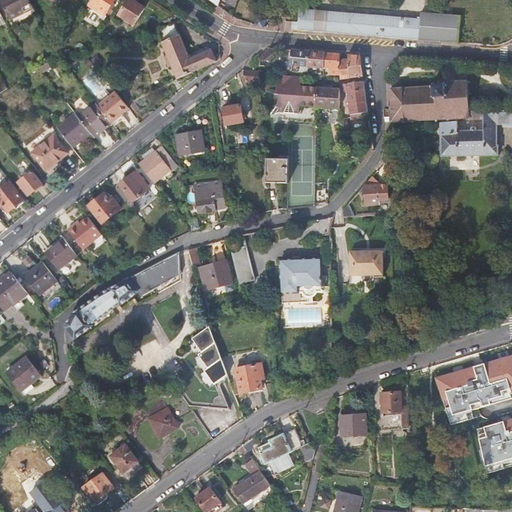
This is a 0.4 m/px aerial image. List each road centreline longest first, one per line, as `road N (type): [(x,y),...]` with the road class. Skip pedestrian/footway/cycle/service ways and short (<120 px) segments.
road 1 (residential): [(136,511),(275,411),(511,333)]
road 2 (residential): [(0,250),(239,59),(252,37)]
road 3 (residential): [(252,37),(511,54)]
